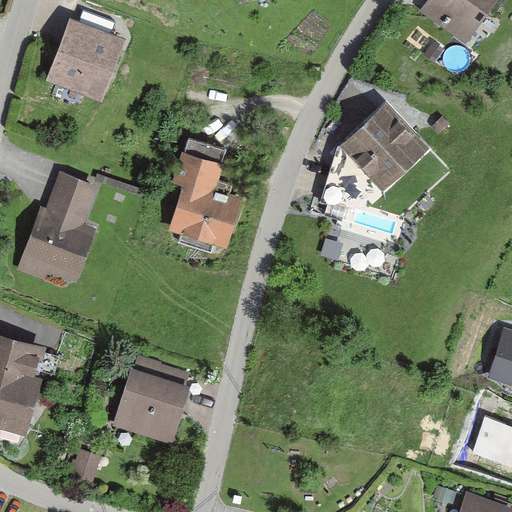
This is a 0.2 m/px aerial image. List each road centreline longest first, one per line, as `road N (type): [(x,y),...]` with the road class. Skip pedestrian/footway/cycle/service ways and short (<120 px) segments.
road 1 (residential): [(382,0),(274,211),(224,421),(219,511)]
road 2 (residential): [(137,511),(55,497),(0,466)]
